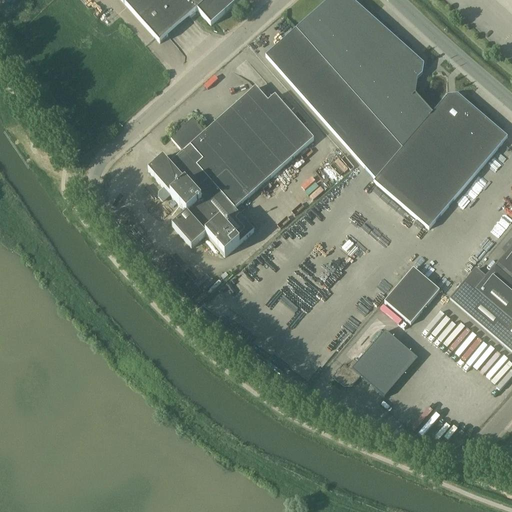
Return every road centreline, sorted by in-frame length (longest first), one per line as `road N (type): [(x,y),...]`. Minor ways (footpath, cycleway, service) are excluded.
road 1 (unclassified): [(278,0),(104,159),(95,191),(101,212),(178,301),(331,411),(457,461),(511,411)]
road 2 (unclassified): [(511,102),(397,0)]
